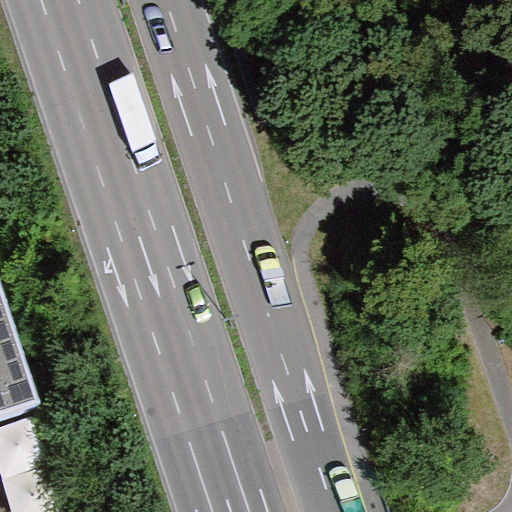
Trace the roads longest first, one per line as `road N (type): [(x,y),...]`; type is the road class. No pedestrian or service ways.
road 1 (primary): [(330,511),(160,0)]
road 2 (primary): [(61,0),(229,511)]
